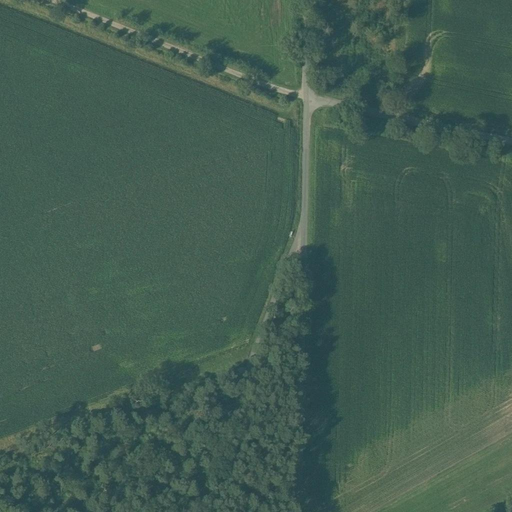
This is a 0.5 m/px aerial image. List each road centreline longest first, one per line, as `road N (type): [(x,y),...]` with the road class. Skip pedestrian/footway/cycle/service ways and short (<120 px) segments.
road 1 (unclassified): [(201,511),(303,239)]
road 2 (unclassified): [(298,511),(303,239)]
road 3 (track): [(62,0),(308,99)]
road 4 (unclassified): [(308,99),(511,143)]
road 5 (unclassified): [(303,239),(308,99)]
